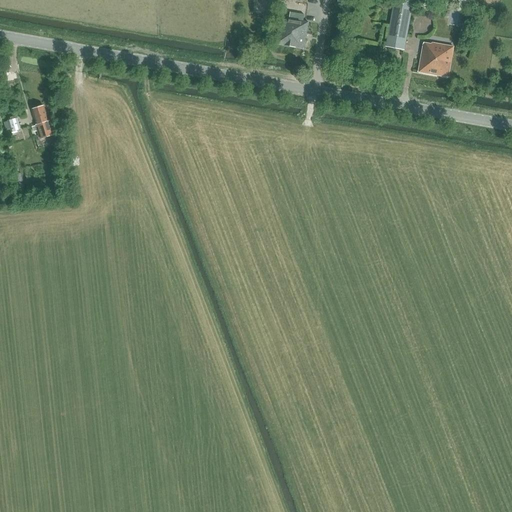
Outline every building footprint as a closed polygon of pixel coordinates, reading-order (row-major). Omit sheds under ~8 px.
[(394,0),(386,46),(404,50),(413,0),(394,0)] [(262,12),(263,2),(253,2),(252,12),(262,12)] [(449,24),(457,24),(458,8),(449,8),(449,24)] [(304,48),(309,22),(304,21),(305,15),(290,12),(289,20),(281,19),(277,43),(304,48)] [(419,72),(449,77),(454,47),(432,43),(432,45),(424,43),(419,72)] [(43,106),(33,110),(37,124),(36,125),(40,138),(54,134),(49,120),(48,121),(43,106)] [(17,118),(7,121),(10,133),(21,130),(17,118)] [(22,174),(16,174),(18,194),(24,194),(22,174)]
